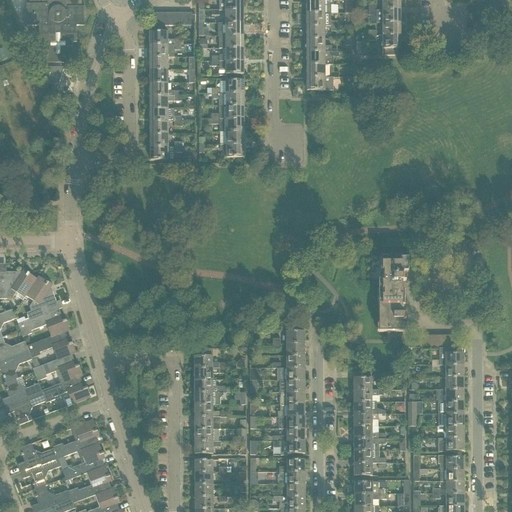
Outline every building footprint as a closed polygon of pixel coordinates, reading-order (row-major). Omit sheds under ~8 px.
[(30,0),(31,4),(27,4),(27,7),(26,9),(26,11),(25,13),(25,14),(25,16),(25,17),(25,19),(26,21),(27,23),(27,26),(39,26),(39,43),(43,43),(43,46),(39,46),(39,63),(40,63),(42,67),(40,67),(49,85),(59,85),(64,67),(61,67),(61,63),(77,63),(76,46),(72,46),(72,43),(76,43),(76,26),(85,26),(84,7),(80,7),(80,0),(30,0)] [(217,0),(219,1),(219,11),(225,11),(243,11),(243,0),(217,0)] [(400,11),(400,0),(382,0),(382,11),(400,11)] [(331,1),(324,1),(306,1),(306,14),(324,14),(330,14),(330,5),(334,5),(334,1),(331,1)] [(243,23),(243,11),(225,11),(225,24),(243,23)] [(377,11),(369,11),(369,16),(377,16),(377,23),(382,23),(400,23),(400,11),(382,11),(377,11)] [(324,14),(306,14),(306,27),(324,27),(331,27),(338,27),(338,22),(331,22),(331,14),(330,14),(324,14)] [(243,36),(243,23),(225,24),(225,36),(243,36)] [(400,36),(400,23),(382,23),(383,36),(400,36)] [(324,27),(306,27),(307,40),(324,40),(324,27)] [(181,40),(168,40),(168,32),(149,32),(150,45),(167,45),(174,45),(181,45),(181,40)] [(243,36),(225,36),(225,49),(243,49),(243,36)] [(400,36),(383,36),(383,56),(397,56),(397,49),(400,49),(400,36)] [(324,40),(307,40),(307,52),(324,52),(331,52),(332,52),(331,47),(324,47),(324,40)] [(167,45),(150,45),(150,58),(168,58),(167,45)] [(219,55),(219,57),(211,57),(212,62),(219,62),(225,62),(243,62),(243,49),(225,49),(225,55),(219,55)] [(338,52),(332,52),(331,52),(324,52),(307,52),(307,65),(324,65),(333,65),(333,57),(338,57),(338,52)] [(168,58),(150,58),(150,71),(168,71),(168,58)] [(219,62),(212,62),(212,67),(218,67),(218,76),(226,76),(226,75),(244,75),(243,62),(225,62),(219,62)] [(324,65),(307,65),(307,78),(324,78),(324,65)] [(168,71),(150,71),(150,84),(168,84),(168,71)] [(333,78),(331,78),(324,78),(307,78),(307,91),(333,91),(333,78)] [(244,94),(244,81),(226,81),(226,94),(244,94)] [(168,91),(168,84),(150,84),(150,97),(168,97),(168,96),(174,96),(174,97),(182,97),(182,91),(168,91)] [(226,94),(220,94),(212,94),(212,99),(219,99),(219,107),(244,107),(244,94),(226,94)] [(168,97),(150,97),(150,109),(168,109),(168,102),(182,102),(182,97),(174,97),(174,96),(168,96),(168,97)] [(219,107),(219,114),(212,114),(212,120),(220,120),(226,120),(244,120),(244,107),(219,107)] [(168,109),(150,109),(150,122),(168,122),(168,121),(174,121),(174,122),(182,122),(182,117),(174,117),(174,109),(168,109)] [(220,120),(212,120),(208,120),(208,125),(220,125),(220,133),(244,132),(244,120),(226,120),(220,120)] [(168,135),(168,122),(150,122),(150,135),(168,135)] [(244,132),(220,133),(220,146),(244,145),(244,132)] [(168,148),(168,135),(150,135),(150,148),(168,148)] [(244,158),(244,145),(220,146),(220,151),(226,151),(226,158),(244,158)] [(168,148),(150,148),(150,161),(168,161),(168,148)] [(378,281),(378,282),(379,282),(379,298),(402,298),(404,298),(404,291),(405,291),(405,290),(402,290),(402,282),(406,282),(406,277),(404,276),(404,272),(408,272),(408,258),(401,258),(401,257),(390,257),(390,258),(381,258),(381,272),(384,272),(384,281),(378,281)] [(6,273),(0,273),(0,299),(12,299),(14,296),(22,301),(24,298),(25,298),(26,296),(37,279),(29,274),(30,274),(28,272),(26,275),(22,272),(6,272),(6,273)] [(38,277),(37,279),(26,296),(33,301),(29,307),(31,311),(26,313),(29,321),(57,310),(54,304),(56,303),(51,287),(47,285),(48,282),(47,281),(46,282),(38,277)] [(378,331),(378,332),(386,332),(405,332),(405,331),(404,331),(404,325),(405,325),(405,324),(404,324),(404,320),(405,320),(406,319),(406,314),(402,314),(402,306),(405,306),(405,305),(404,305),(404,298),(402,298),(379,298),(379,331),(378,331)] [(29,321),(18,325),(18,326),(19,330),(23,338),(32,334),(31,331),(46,325),(51,338),(65,332),(65,333),(70,331),(66,322),(67,322),(66,320),(63,321),(59,309),(57,310),(29,321)] [(4,313),(0,314),(0,338),(2,338),(0,333),(0,330),(3,324),(16,319),(13,310),(4,313)] [(51,338),(27,347),(26,347),(28,351),(31,359),(32,360),(35,369),(40,367),(36,357),(40,355),(40,353),(52,348),(57,360),(72,355),(76,354),(72,345),(73,344),(72,343),(69,344),(65,333),(65,332),(51,338)] [(304,344),(304,332),(286,332),(286,344),(304,344)] [(2,338),(0,338),(0,362),(28,351),(26,347),(27,347),(25,342),(12,347),(4,344),(2,338)] [(304,356),(304,344),(286,344),(286,356),(304,356)] [(439,361),(432,361),(432,366),(439,366),(445,366),(463,366),(463,354),(450,354),(450,348),(444,348),(437,348),(439,353),(439,361)] [(198,349),(198,356),(194,356),(194,369),(224,369),(226,369),(226,363),(212,363),(212,349),(198,349)] [(31,359),(28,351),(0,362),(0,370),(5,383),(6,384),(16,380),(18,379),(15,373),(19,365),(32,360),(31,359)] [(40,367),(35,369),(33,370),(37,382),(47,378),(46,376),(59,371),(61,376),(58,378),(60,384),(63,383),(80,377),(82,376),(79,367),(79,365),(76,366),(72,355),(57,360),(40,367)] [(304,369),(304,356),(286,356),(286,369),(304,369)] [(245,368),(245,359),(241,359),(236,364),(236,368),(245,368)] [(463,378),(463,366),(445,366),(445,378),(463,378)] [(226,369),(224,369),(194,369),(194,381),(212,381),(212,374),(226,374),(226,369)] [(286,369),(280,369),(277,369),(277,381),(286,381),(304,381),(304,369),(286,369)] [(60,384),(42,391),(41,391),(42,393),(45,402),(46,404),(55,400),(54,397),(67,392),(70,399),(65,401),(67,407),(91,398),(87,389),(88,389),(87,387),(84,388),(80,377),(63,383),(60,384)] [(371,391),(371,378),(353,378),(353,391),(371,391)] [(463,390),(463,378),(445,378),(445,390),(463,390)] [(6,384),(5,383),(4,384),(9,398),(2,400),(5,407),(42,393),(41,391),(42,391),(39,384),(26,389),(18,386),(16,380),(6,384)] [(212,381),(194,381),(194,393),(223,393),(226,393),(226,389),(226,388),(219,388),(219,387),(217,387),(216,386),(216,381),(212,381)] [(304,381),(286,381),(286,393),(304,393),(304,381)] [(378,390),(371,391),(353,391),(354,403),(372,403),(372,396),(378,396),(385,396),(385,391),(378,391),(378,390)] [(463,390),(445,390),(445,403),(463,402),(463,390)] [(45,402),(42,393),(5,407),(8,415),(14,412),(20,426),(32,421),(29,414),(33,406),(45,402)] [(223,393),(194,393),(194,406),(212,405),(220,405),(220,398),(223,396),(223,393)] [(304,393),(286,393),(280,393),(280,405),(305,405),(304,393)] [(445,403),(438,402),(438,415),(446,415),(464,415),(463,402),(445,403)] [(377,403),(372,403),(354,403),(354,415),(385,415),(385,411),(377,409),(377,403)] [(405,403),(395,403),(395,408),(400,413),(405,413),(405,412),(405,403)] [(414,403),(409,403),(408,403),(408,415),(417,415),(417,403),(415,403),(414,403)] [(212,405),(194,406),(194,418),(212,418),(212,405)] [(305,405),(280,405),(280,413),(277,413),(277,417),(305,417),(305,405)] [(385,415),(354,415),(354,427),(372,427),(372,420),(378,420),(385,420),(385,415)] [(417,415),(408,415),(408,427),(417,427),(417,415)] [(464,415),(446,415),(438,415),(438,427),(464,427),(464,415)] [(305,417),(277,417),(277,418),(278,418),(279,430),(286,430),(305,430),(305,417)] [(212,418),(194,418),(195,430),(220,430),(220,418),(226,418),(219,418),(212,418)] [(73,436),(77,435),(79,441),(64,446),(63,444),(53,448),(54,449),(58,458),(58,460),(59,460),(77,453),(99,444),(95,432),(97,431),(97,430),(96,430),(93,421),(74,428),(71,429),(73,436)] [(372,434),(372,427),(354,427),(354,440),(385,439),(385,434),(372,434)] [(464,427),(438,427),(437,427),(437,432),(441,432),(444,435),(444,439),(464,439),(464,427)] [(220,430),(195,430),(195,431),(193,431),(193,437),(195,437),(195,442),(220,442),(218,442),(218,430),(220,430)] [(237,430),(237,441),(246,440),(246,430),(240,430),(237,430)] [(280,436),(280,437),(280,442),(305,442),(305,430),(286,430),(286,437),(284,436),(280,436)] [(385,439),(354,440),(354,452),(378,452),(378,445),(385,443),(385,439)] [(464,439),(444,439),(438,439),(438,452),(464,452),(464,439)] [(220,448),(220,442),(195,442),(195,455),(212,455),(212,448),(220,448)] [(279,442),(279,446),(281,448),(281,456),(287,456),(287,454),(305,454),(305,442),(280,442),(279,442)] [(31,444),(19,449),(24,462),(18,465),(20,472),(58,458),(54,449),(41,454),(34,451),(31,444)] [(79,459),(83,457),(85,463),(72,468),(71,465),(62,469),(66,482),(67,481),(71,480),(87,474),(93,472),(93,471),(105,466),(101,455),(103,454),(103,452),(102,453),(99,444),(77,453),(79,459)] [(378,452),(354,452),(352,452),(352,459),(354,459),(354,464),(372,464),(378,464),(386,464),(386,459),(379,459),(378,452)] [(440,470),(464,470),(464,458),(446,458),(446,456),(438,456),(438,465),(440,465),(440,470)] [(58,458),(20,472),(23,479),(30,477),(35,490),(33,491),(47,486),(45,480),(49,472),(61,467),(59,460),(58,460),(58,458)] [(287,460),(287,467),(279,467),(279,473),(305,473),(305,460),(287,460)] [(195,461),(192,461),(192,468),(195,468),(195,473),(213,473),(213,461),(195,461)] [(372,464),(354,464),(354,476),(372,476),(372,464)] [(78,489),(69,492),(68,492),(71,500),(73,504),(95,496),(95,495),(111,489),(107,478),(110,477),(109,475),(105,466),(93,471),(93,472),(87,474),(91,486),(79,491),(78,489)] [(464,470),(440,470),(440,482),(447,482),(464,482),(464,470)] [(213,485),(213,473),(195,473),(195,485),(213,485)] [(305,473),(279,473),(279,475),(277,476),(277,482),(279,484),(279,485),(305,485),(305,473)] [(378,482),(372,482),(354,482),(354,495),(386,495),(386,490),(378,490),(378,482)] [(447,482),(447,494),(464,494),(464,482),(447,482)] [(213,497),(213,485),(195,485),(195,498),(213,497)] [(305,485),(279,485),(287,485),(287,497),(305,497),(305,485)] [(47,486),(33,491),(38,504),(31,507),(33,511),(39,511),(71,500),(68,492),(69,492),(68,491),(54,496),(48,493),(45,487),(47,486)] [(95,495),(95,496),(100,508),(88,511),(86,511),(82,511),(116,511),(120,511),(115,500),(118,499),(117,497),(113,488),(111,489),(95,495)] [(447,494),(447,507),(464,507),(464,494),(447,494)] [(386,495),(354,495),(354,500),(352,500),(352,507),(354,507),(372,507),(372,500),(378,500),(386,500),(386,495)] [(213,497),(195,498),(195,510),(213,510),(213,497)] [(287,497),(281,497),(273,497),(273,502),(279,502),(279,509),(305,509),(305,497),(287,497)] [(73,504),(71,500),(39,511),(67,511),(75,509),(73,504)] [(250,510),(259,509),(259,504),(256,501),(250,501),(250,510)]
